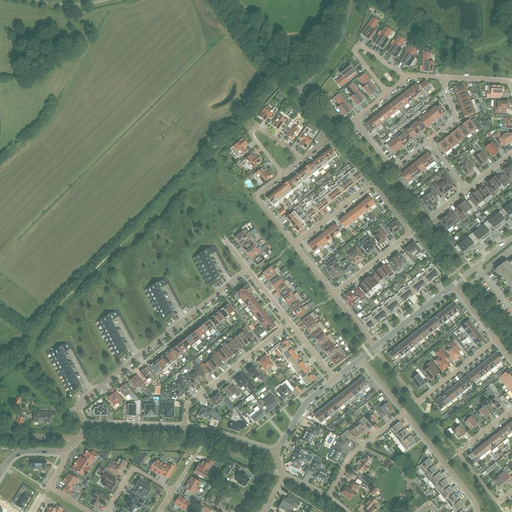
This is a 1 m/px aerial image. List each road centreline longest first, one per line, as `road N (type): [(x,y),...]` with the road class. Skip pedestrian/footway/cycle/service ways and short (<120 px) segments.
road 1 (residential): [(333,293),(411,232),(392,207),(369,185),(294,244)]
road 2 (residential): [(247,269),(77,403),(85,426)]
road 3 (residential): [(374,347),(417,402),(496,340)]
road 4 (residential): [(290,323),(188,403),(185,426)]
road 5 (residential): [(387,93),(354,120),(392,169),(428,141)]
road 6 (residential): [(497,502),(458,452),(511,409)]
road 7 (residential): [(477,511),(404,412)]
road 8 (unclassified): [(297,93),(221,0)]
road 9 (residential): [(409,76),(359,45),(355,53),(387,93)]
